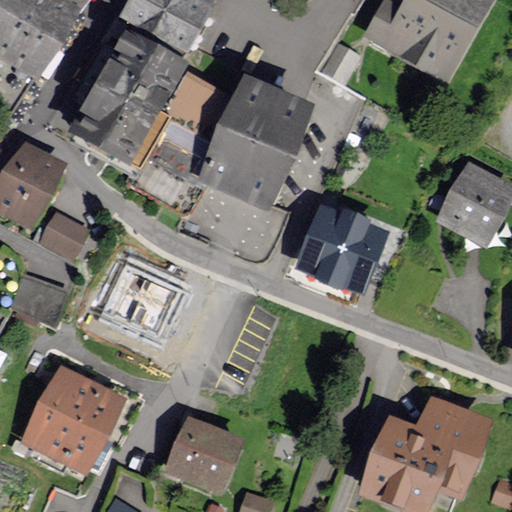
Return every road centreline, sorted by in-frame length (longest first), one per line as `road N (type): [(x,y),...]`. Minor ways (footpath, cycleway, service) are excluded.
road 1 (residential): [(511,377),(177,246),(64,152),(41,110)]
road 2 (residential): [(41,110),(113,0)]
